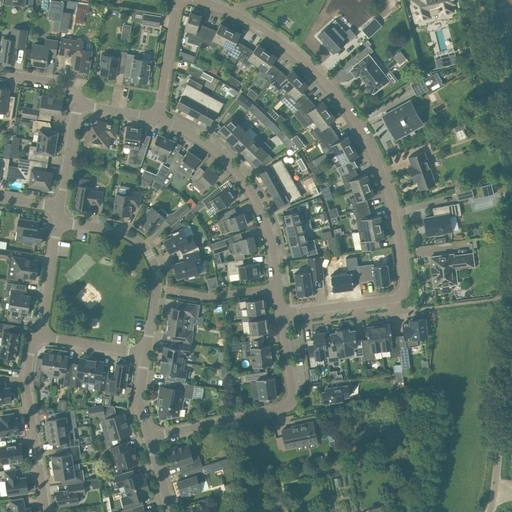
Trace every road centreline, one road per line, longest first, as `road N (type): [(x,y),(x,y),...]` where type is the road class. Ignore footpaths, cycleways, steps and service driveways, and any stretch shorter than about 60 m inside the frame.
road 1 (residential): [(281,314),(400,295),(389,197),(364,137),(315,73),(250,23),(195,0)]
road 2 (residential): [(157,118),(214,151),(254,199),(267,226),(281,314)]
road 3 (residential): [(281,314),(288,406),(148,437)]
road 4 (residential): [(145,353),(155,288),(148,255),(114,229),(58,221)]
road 5 (residential): [(46,511),(27,384),(41,335)]
road 6 (unclassified): [(493,491),(511,339)]
